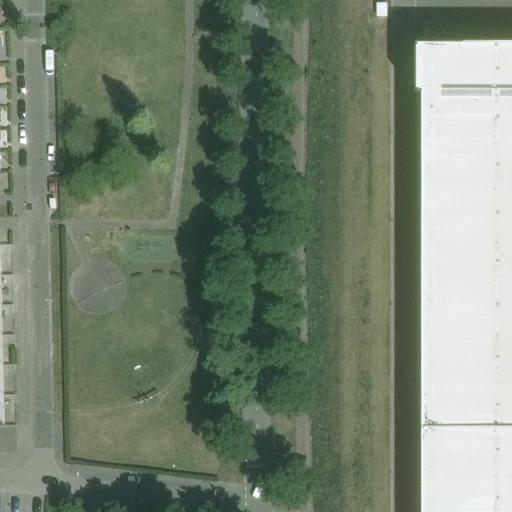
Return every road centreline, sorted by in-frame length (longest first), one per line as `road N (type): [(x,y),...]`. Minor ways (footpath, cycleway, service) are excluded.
road 1 (tertiary): [(263,0),(270,511)]
road 2 (residential): [(29,0),(42,480)]
road 3 (residential): [(263,511),(103,495)]
